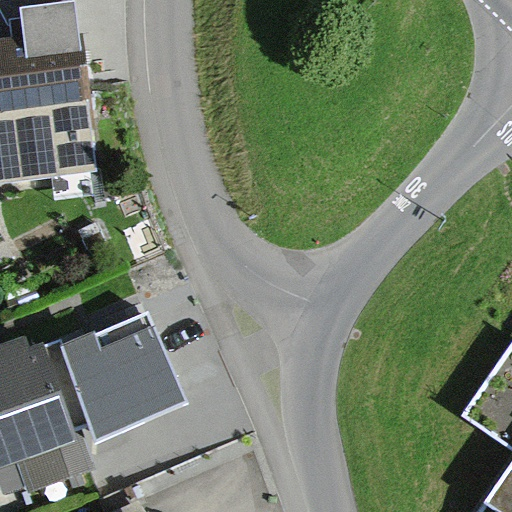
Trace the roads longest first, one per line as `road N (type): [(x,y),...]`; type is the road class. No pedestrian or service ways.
road 1 (residential): [(160,0),(178,132),(226,260),(268,298),(323,311)]
road 2 (residential): [(511,106),(323,311)]
road 3 (residential): [(323,311),(308,399),(330,511)]
